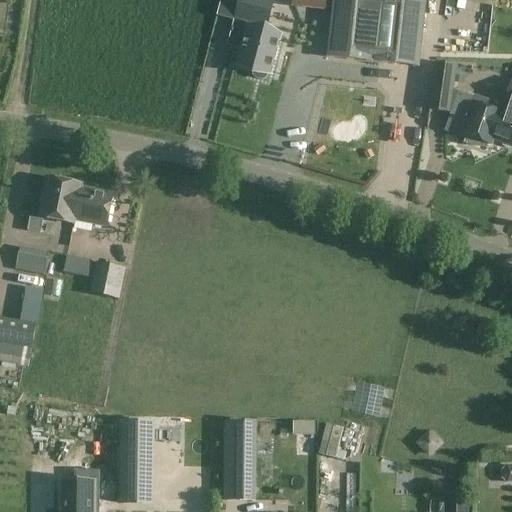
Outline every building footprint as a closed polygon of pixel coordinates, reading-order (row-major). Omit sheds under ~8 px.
[(267,75),(267,73),(270,74),(279,35),(265,32),(272,3),(259,0),(241,0),(237,17),(252,20),(241,67),(255,70),(254,73),(255,75),(257,77),(262,78),(265,78),(267,75)] [(292,0),(291,9),(325,12),(325,8),(332,9),(332,0),(292,0)] [(419,68),(426,0),(333,0),(327,58),(419,68)] [(453,92),(457,67),(437,65),(433,90),(453,92)] [(492,145),(494,139),(503,113),(472,103),(474,97),(458,91),(450,116),(467,122),(463,135),(466,136),(464,143),(472,145),(479,147),(487,148),(488,144),(492,145)] [(511,104),(506,103),(503,113),(494,139),(511,145),(511,104)] [(112,196),(80,190),(81,186),(47,180),(39,219),(73,225),(74,222),(106,228),(112,196)] [(16,271),(44,277),(49,254),(21,249),(16,271)] [(67,273),(87,277),(91,259),(70,255),(67,273)] [(100,264),(92,296),(120,302),(127,271),(100,264)] [(0,321),(0,364),(30,369),(37,328),(0,321)] [(424,446),(433,430),(417,421),(408,437),(424,446)] [(152,509),(153,425),(118,425),(117,508),(152,509)] [(234,447),(233,484),(256,484),(257,448),(234,447)] [(329,460),(319,511),(429,511),(435,479),(329,460)] [(502,480),(506,484),(511,484),(511,468),(506,468),(502,472),(502,480)] [(61,511),(98,511),(99,472),(74,472),(74,484),(62,484),(61,511)]
